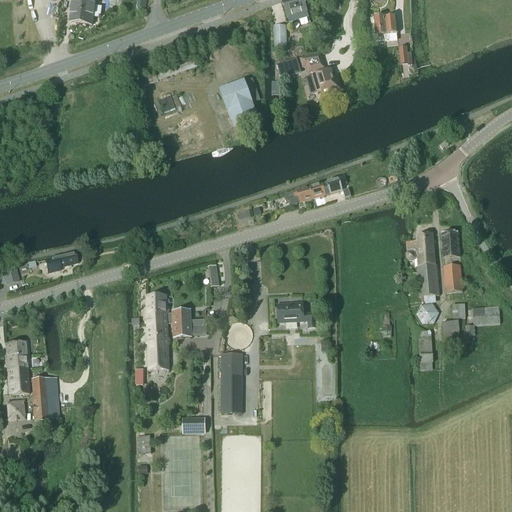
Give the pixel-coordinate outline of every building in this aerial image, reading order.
[(72,0),(69,24),(92,27),(94,12),(104,13),(105,5),(120,7),(121,0),(72,0)] [(289,25),(308,19),(302,0),(293,0),(282,4),(289,25)] [(383,20),(383,18),(373,19),(375,37),(377,37),(378,43),(384,42),(383,37),(397,35),(395,18),(383,20)] [(286,28),(274,28),(274,32),(276,53),(287,52),(286,28)] [(405,48),(398,49),(400,64),(400,67),(408,66),(408,67),(412,67),(412,63),(411,55),(406,55),(405,48)] [(320,57),(300,60),(302,69),(306,68),(307,74),(315,72),(316,75),(312,76),(317,93),(321,92),(322,96),(328,94),(327,93),(339,89),(336,80),(333,81),(329,71),(321,74),(320,70),(324,69),(320,57)] [(276,66),(280,80),(286,78),(282,64),(276,66)] [(260,102),(252,81),(244,84),(244,83),(220,92),(234,130),(258,121),(252,105),(260,102)] [(439,148),(442,151),(448,147),(445,143),(439,148)] [(322,186),(309,189),(313,201),(326,197),(325,196),(329,195),(329,196),(342,192),(339,181),(326,185),(325,185),(323,186),(322,186)] [(293,194),(285,197),(287,203),(290,202),(291,207),(300,204),(313,201),(309,189),(293,194)] [(344,200),(351,197),(349,190),(342,193),(344,200)] [(259,209),(253,211),(255,218),(261,216),(259,209)] [(442,261),(445,260),(461,260),(459,233),(440,234),(442,261)] [(436,267),(433,235),(414,237),(414,242),(406,243),(406,252),(414,251),(414,254),(408,254),(407,255),(407,260),(409,261),(414,261),(419,299),(439,298),(436,267)] [(59,273),(59,270),(78,265),(75,254),(47,261),(44,262),(48,276),(59,273)] [(446,269),(461,268),(461,260),(445,260),(446,269)] [(6,286),(18,283),(15,268),(2,272),(6,286)] [(446,295),(452,295),(462,294),(461,268),(446,269),(443,269),(445,295),(446,295)] [(146,298),(149,372),(169,371),(167,326),(172,326),(172,315),(167,316),(166,297),(146,298)] [(302,316),(301,305),(276,307),(277,324),(307,322),(308,329),(315,329),(314,315),(302,316)] [(453,322),(466,321),(465,305),(452,307),(453,322)] [(422,326),(434,325),(439,316),(433,306),(421,307),(416,317),(422,326)] [(474,328),(475,328),(500,326),(499,309),(473,310),(473,319),(474,327),(474,328)] [(172,326),(173,340),(191,339),(191,328),(206,328),(205,320),(191,321),(190,312),(172,312),(172,315),(172,326)] [(453,323),(442,324),(444,348),(445,348),(446,355),(456,355),(454,340),(460,339),(458,322),(453,323)] [(474,328),(474,327),(465,327),(466,339),(475,338),(475,328),(474,328)] [(9,397),(29,395),(25,345),(5,346),(9,397)] [(222,357),(221,416),(242,416),(243,357),(222,357)] [(54,380),(31,382),(34,423),(57,421),(54,380)] [(8,423),(24,422),(23,407),(21,403),(7,404),(8,423)] [(204,420),(182,420),(182,435),(204,435),(204,420)] [(136,439),(137,450),(137,456),(152,456),(151,438),(138,439),(136,439)] [(8,462),(22,462),(22,452),(25,452),(25,441),(8,441),(8,462)] [(138,477),(147,476),(147,467),(138,468),(138,477)]
